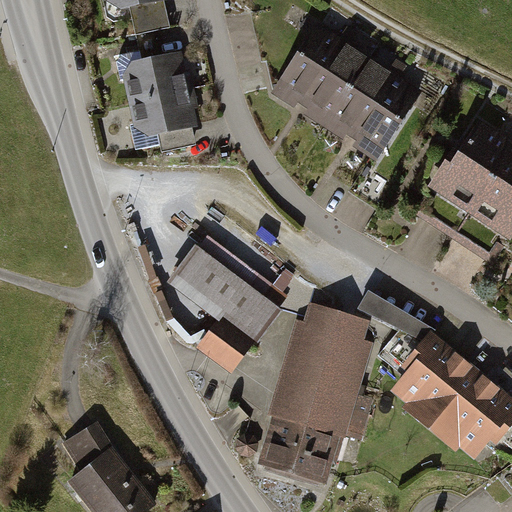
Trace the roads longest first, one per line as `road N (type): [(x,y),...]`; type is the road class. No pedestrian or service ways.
road 1 (tertiary): [(248,511),(190,429),(112,278),(26,0)]
road 2 (residential): [(206,0),(224,88),(268,174),(347,249),(511,353)]
road 3 (track): [(511,91),(341,0)]
road 4 (track): [(112,278),(80,304),(0,273)]
